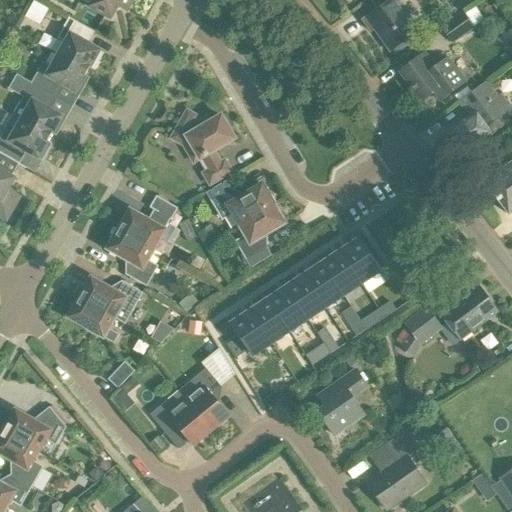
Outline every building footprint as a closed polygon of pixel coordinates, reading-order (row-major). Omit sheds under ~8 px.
[(126,11),(132,0),(79,0),(79,2),(110,20),(118,7),(126,11)] [(417,31),(394,0),(370,0),(377,9),(362,20),(371,31),(373,29),(389,51),(417,31)] [(470,14),(480,27),(497,14),(486,1),(470,14)] [(39,25),(48,9),(33,2),(25,17),(39,25)] [(452,44),(474,28),(463,12),(440,29),(452,44)] [(58,38),(66,43),(58,56),(87,72),(90,67),(94,70),(103,54),(84,43),(92,30),(69,18),(58,38)] [(434,68),(423,54),(400,72),(422,102),(433,93),(440,101),(465,82),(447,58),(434,68)] [(53,95),(54,96),(61,84),(79,95),(89,78),(85,76),(87,72),(58,56),(51,68),(43,63),(38,71),(31,83),(53,95)] [(46,109),(54,96),(53,95),(31,83),(16,75),(8,89),(23,97),(12,116),(49,138),(51,134),(56,136),(65,120),(46,109)] [(497,97),(486,82),(463,99),(473,112),(446,133),(463,156),(505,124),(503,121),(511,114),(511,108),(501,94),(497,97)] [(199,161),(205,170),(201,173),(210,187),(234,173),(225,158),(221,161),(215,151),(236,138),(221,111),(206,120),(186,109),(169,139),(182,147),(193,165),(199,161)] [(47,142),(49,138),(12,116),(0,136),(0,153),(1,154),(18,164),(26,152),(41,161),(51,145),(47,142)] [(0,156),(1,154),(0,153),(0,218),(6,222),(20,197),(8,190),(15,178),(0,169),(0,156)] [(509,215),(511,212),(511,162),(485,183),(509,215)] [(238,225),(273,204),(261,185),(243,196),(231,189),(210,201),(221,220),(232,214),(238,225)] [(118,230),(153,250),(164,230),(163,230),(170,219),(176,208),(156,197),(149,208),(161,214),(155,225),(129,210),(118,230)] [(284,223),(273,204),(238,225),(245,235),(235,240),(247,260),(266,249),(259,238),(284,223)] [(126,273),(147,285),(157,267),(147,261),(153,250),(118,230),(107,249),(131,263),(126,273)] [(339,252),(361,284),(379,271),(358,239),(339,252)] [(342,296),(361,284),(339,252),(321,264),(342,296)] [(325,308),(342,296),(321,264),(303,276),(325,308)] [(306,320),(325,308),(303,276),(285,288),(306,320)] [(79,298),(114,318),(124,324),(142,293),(121,281),(115,293),(90,279),(79,298)] [(460,340),(498,312),(478,285),(440,313),(460,340)] [(288,332),(306,320),(285,288),(267,300),(288,332)] [(179,305),(186,313),(198,303),(191,295),(179,305)] [(108,329),(114,318),(79,298),(68,318),(113,343),(118,335),(108,329)] [(271,343),(288,332),(267,300),(249,312),(271,343)] [(390,302),(378,309),(384,319),(396,311),(390,302)] [(413,358),(421,345),(443,329),(426,306),(403,323),(410,331),(399,348),(413,358)] [(351,307),(340,314),(356,337),(366,330),(360,321),(351,307)] [(378,309),(369,315),(375,325),(384,319),(378,309)] [(252,356),(271,343),(249,312),(230,324),(238,336),(248,350),(252,356)] [(238,336),(226,344),(235,358),(248,350),(238,336)] [(336,344),(326,350),(329,355),(339,349),(336,344)] [(326,350),(315,357),(319,362),(329,355),(326,350)] [(117,389),(134,371),(124,362),(108,380),(117,389)] [(178,392),(211,432),(229,417),(211,396),(221,387),(206,368),(178,392)] [(334,436),(364,416),(351,398),(367,387),(355,370),(329,387),(336,398),(317,411),(334,436)] [(193,446),(211,432),(178,392),(150,415),(165,434),(176,425),(193,446)] [(457,405),(464,418),(487,405),(479,392),(457,405)] [(3,431),(38,450),(44,440),(55,446),(65,428),(49,408),(39,425),(15,411),(3,431)] [(32,461),(38,450),(3,431),(0,436),(0,454),(17,464),(10,475),(31,487),(42,467),(32,461)] [(386,510),(425,483),(407,457),(418,450),(405,431),(385,445),(398,462),(368,483),(386,510)] [(489,485),(482,474),(472,481),(480,492),(489,485)] [(31,487),(10,475),(4,486),(0,484),(0,509),(3,511),(9,501),(20,507),(31,487)] [(253,511),(305,511),(307,510),(286,485),(253,511)]
